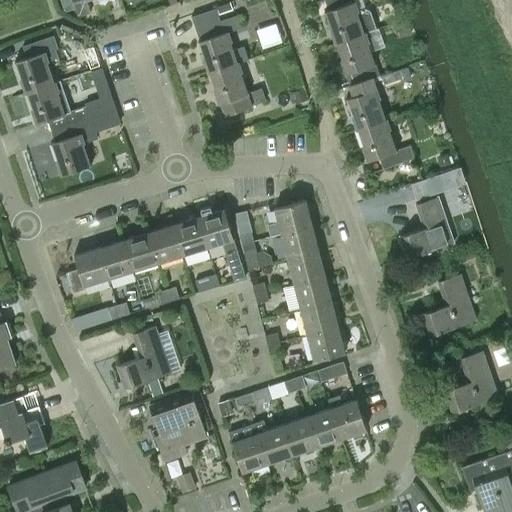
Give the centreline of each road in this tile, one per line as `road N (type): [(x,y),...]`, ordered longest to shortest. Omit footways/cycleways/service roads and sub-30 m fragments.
road 1 (residential): [(329,172),(407,400),(406,436),(394,466),(375,483),(287,511)]
road 2 (residential): [(155,511),(73,361),(26,224)]
road 3 (residential): [(329,172),(321,109),(282,0)]
road 4 (residential): [(26,224),(180,173)]
road 5 (residential): [(132,29),(180,173)]
road 6 (residential): [(180,173),(307,166),(329,172)]
